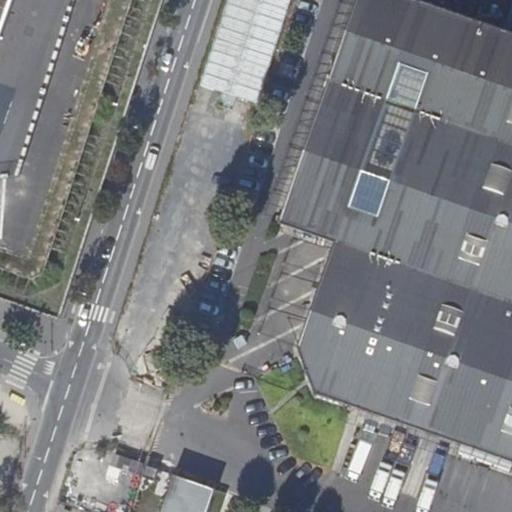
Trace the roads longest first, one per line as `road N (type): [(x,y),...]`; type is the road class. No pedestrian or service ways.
road 1 (unknown): [(70,385),(182,432),(316,0)]
road 2 (tertiary): [(70,385),(193,0)]
road 3 (tertiary): [(28,511),(70,385)]
